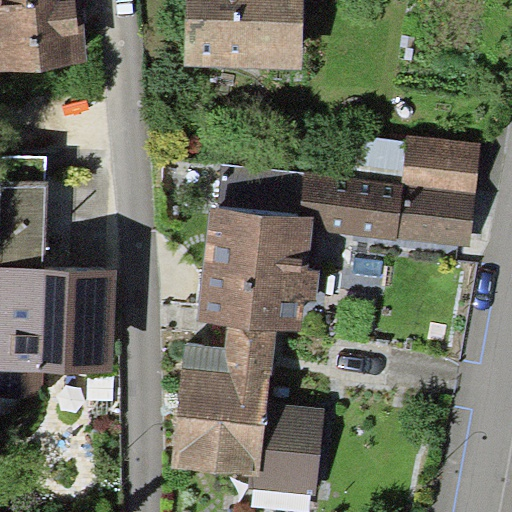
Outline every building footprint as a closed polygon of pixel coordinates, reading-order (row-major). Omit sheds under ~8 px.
[(81,0),(0,0),(0,70),(87,62),(81,0)] [(186,0),(185,66),(305,68),(306,0),(186,0)] [(346,176),(306,172),(301,215),(313,217),(312,230),(469,248),(481,143),(407,135),(407,142),(351,136),(346,176)] [(0,183),(46,184),(47,155),(0,154),(0,183)] [(0,268),(44,269),(48,184),(46,184),(0,183),(0,268)] [(197,321),(228,324),(277,329),(300,331),(304,299),(317,300),(320,269),(308,268),(312,230),(313,217),(301,215),(209,206),(197,321)] [(0,268),(0,368),(112,370),(116,270),(44,269),(0,268)] [(269,404),(277,329),(228,324),(226,347),(185,343),(172,467),(250,475),(249,488),(317,494),(326,409),(269,404)]
